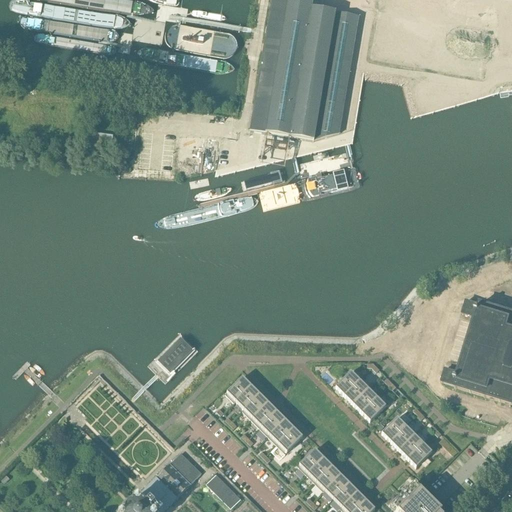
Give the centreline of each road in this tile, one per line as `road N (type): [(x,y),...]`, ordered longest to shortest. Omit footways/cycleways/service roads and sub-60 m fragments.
road 1 (residential): [(370,0),(347,134),(293,151),(157,140)]
road 2 (residential): [(263,0),(241,130),(160,120),(157,140)]
road 3 (residential): [(157,140),(0,113)]
road 4 (unknown): [(360,64),(487,86)]
